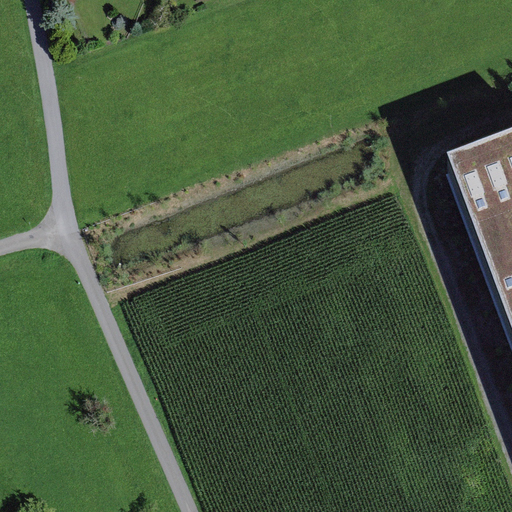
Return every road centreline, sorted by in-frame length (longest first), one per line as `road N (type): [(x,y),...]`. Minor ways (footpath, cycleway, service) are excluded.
road 1 (residential): [(73,232),(196,511)]
road 2 (residential): [(37,0),(73,232)]
